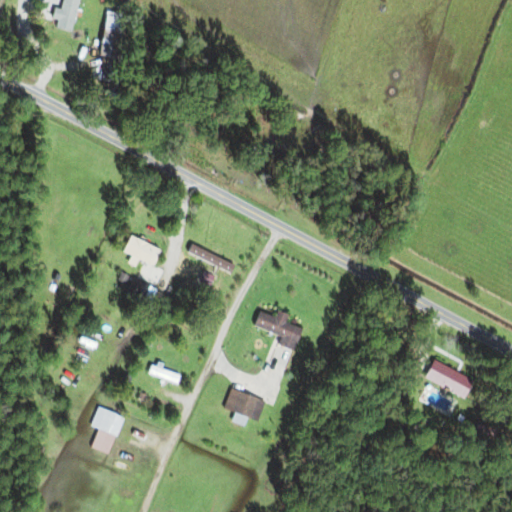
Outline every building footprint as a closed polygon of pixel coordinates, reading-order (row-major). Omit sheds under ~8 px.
[(61,0),(58,11),(56,10),(51,28),(70,33),(78,0),(61,0)] [(99,59),(117,59),(117,30),(99,30),(99,59)] [(159,250),(128,237),(121,254),(152,267),(159,250)] [(261,309),(256,322),(283,333),(280,342),(293,347),(302,325),(286,318),(288,311),(277,307),(274,314),(261,309)] [(434,356),(426,373),(465,393),(474,377),(434,356)] [(175,384),(179,376),(149,365),(146,373),(175,384)] [(222,408),(233,412),(230,421),(243,425),(245,417),(256,421),(263,400),(228,389),(222,408)] [(123,418),(98,406),(89,425),(114,437),(123,418)]
